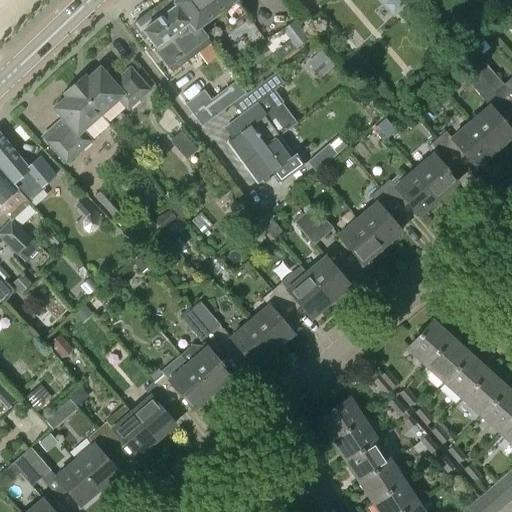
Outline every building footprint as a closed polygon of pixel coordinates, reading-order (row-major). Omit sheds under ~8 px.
[(198,27),(177,0),(165,0),(132,25),(143,39),(146,36),(171,70),(208,43),(197,28),(198,27)] [(177,0),(198,27),(234,0),(177,0)] [(291,22),(280,31),(289,43),(295,50),(306,41),(291,22)] [(350,51),(342,58),(347,64),(355,58),(350,51)] [(314,61),(325,73),(333,65),(323,53),(314,61)] [(482,61),(470,71),(508,112),(511,108),(511,77),(502,85),(482,61)] [(82,75),(76,81),(72,85),(99,116),(117,100),(126,110),(148,91),(129,69),(112,84),(98,68),(86,80),(82,75)] [(508,112),(470,71),(462,77),(487,107),(466,125),(491,154),(511,135),(511,133),(500,119),(508,112)] [(241,163),(293,125),(279,105),(282,103),(273,91),(283,84),(275,73),(258,86),(266,97),(233,121),(241,132),(226,142),(241,163)] [(61,94),(65,98),(52,109),(61,120),(41,137),(65,164),(108,126),(99,116),(72,85),(61,94)] [(191,115),(200,127),(224,109),(214,97),(191,115)] [(395,132),(385,120),(376,128),(386,140),(395,132)] [(293,125),(241,163),(257,184),(271,173),(279,183),(303,165),(294,154),(292,156),(278,137),(293,125)] [(491,154),(466,125),(450,139),(444,132),(435,140),(455,163),(463,155),(474,168),(491,154)] [(0,136),(0,167),(28,201),(44,188),(42,186),(54,176),(39,157),(27,168),(0,136)] [(455,163),(435,140),(425,148),(431,155),(412,172),(437,200),(457,183),(446,171),(455,163)] [(336,154),(335,153),(328,145),(327,144),(306,162),(315,173),(336,154)] [(28,201),(0,167),(0,215),(2,213),(9,221),(11,220),(30,203),(28,201)] [(437,200),(412,172),(394,187),(388,180),(377,189),(397,212),(407,204),(418,216),(437,200)] [(92,196),(110,217),(121,208),(103,187),(92,196)] [(374,204),(355,220),(380,248),(400,232),(389,219),(397,212),(377,189),(368,197),(374,204)] [(97,226),(101,218),(83,198),(75,206),(86,217),(82,222),(83,228),(87,232),(94,231),(97,226)] [(302,214),(322,237),(331,228),(312,206),(302,214)] [(176,218),(170,211),(156,222),(163,230),(176,218)] [(322,237),(302,214),(293,222),(312,245),(322,237)] [(149,219),(120,234),(130,242),(145,235),(154,226),(149,219)] [(39,245),(11,220),(0,230),(0,256),(15,271),(39,245)] [(380,248),(355,220),(336,236),(361,265),(380,248)] [(149,266),(139,255),(132,261),(142,272),(149,266)] [(304,274),(329,303),(349,286),(324,257),(304,274)] [(30,283),(21,274),(11,284),(20,293),(30,283)] [(329,303),(304,274),(286,290),(280,283),(270,291),(290,314),(299,307),(310,319),(329,303)] [(79,286),(87,295),(96,287),(88,279),(79,286)] [(290,314),(270,291),(261,299),(266,306),(248,322),(273,351),(292,334),(281,322),(290,314)] [(105,307),(95,295),(85,303),(95,315),(105,307)] [(189,310),(209,333),(218,325),(199,302),(189,310)] [(75,313),(82,322),(91,315),(83,306),(75,313)] [(209,333),(189,310),(180,319),(199,342),(209,333)] [(424,366),(450,338),(431,321),(405,349),(424,366)] [(273,351),(248,322),(228,339),(253,368),(273,351)] [(57,336),(48,344),(61,358),(70,350),(57,336)] [(450,338),(424,366),(443,383),(468,355),(450,338)] [(186,364),(210,394),(230,376),(206,347),(186,364)] [(210,394),(186,364),(179,355),(159,372),(161,374),(151,383),(171,405),(181,397),(192,410),(210,394)] [(468,355),(443,383),(461,399),(487,371),(468,355)] [(386,370),(379,376),(390,389),(397,383),(386,370)] [(505,388),(487,371),(461,399),(480,416),(505,388)] [(390,389),(379,376),(372,383),(383,396),(390,389)] [(148,397),(130,413),(155,442),(174,425),(163,412),(171,405),(151,383),(142,390),(148,397)] [(35,413),(51,398),(39,385),(23,400),(35,413)] [(397,394),(409,407),(416,401),(405,387),(397,394)] [(511,394),(505,388),(480,416),(498,433),(511,417),(511,394)] [(405,410),(395,398),(394,397),(386,404),(397,417),(405,410)] [(330,440),(362,419),(348,398),(316,419),(330,440)] [(68,401),(62,406),(70,415),(76,410),(68,401)] [(413,413),(425,426),(432,420),(421,406),(413,413)] [(106,422),(94,432),(114,454),(124,445),(135,458),(155,442),(130,413),(111,428),(106,422)] [(421,429),(409,416),(402,423),(413,436),(421,429)] [(511,417),(498,433),(511,445),(511,417)] [(375,440),(362,419),(330,440),(344,461),(375,440)] [(437,425),(429,432),(441,445),(448,438),(437,425)] [(114,454),(94,432),(86,438),(92,445),(71,463),(97,491),(118,473),(107,460),(114,454)] [(437,448),(426,435),(418,442),(430,455),(437,448)] [(375,440),(344,461),(357,482),(389,461),(375,440)] [(454,445),(446,452),(457,465),(465,458),(454,445)] [(20,456),(39,478),(49,470),(30,448),(20,456)] [(454,467),(443,454),(435,461),(446,474),(454,467)] [(39,478),(20,456),(11,464),(29,486),(39,478)] [(403,482),(389,461),(357,482),(371,503),(403,482)] [(97,491),(71,463),(54,478),(79,507),(97,491)] [(462,470),(473,483),(481,477),(470,463),(462,470)] [(501,478),(511,490),(511,470),(511,469),(501,478)] [(470,486),(459,473),(451,480),(462,493),(470,486)] [(511,490),(501,478),(492,486),(507,504),(511,499),(511,490)] [(402,511),(416,503),(403,482),(371,503),(377,511),(402,511)] [(507,504),(492,486),(482,494),(498,511),(507,504)] [(468,506),(473,511),(489,511),(478,498),(468,506)] [(52,511),(42,499),(26,511),(52,511)] [(422,511),(416,503),(402,511),(422,511)]
